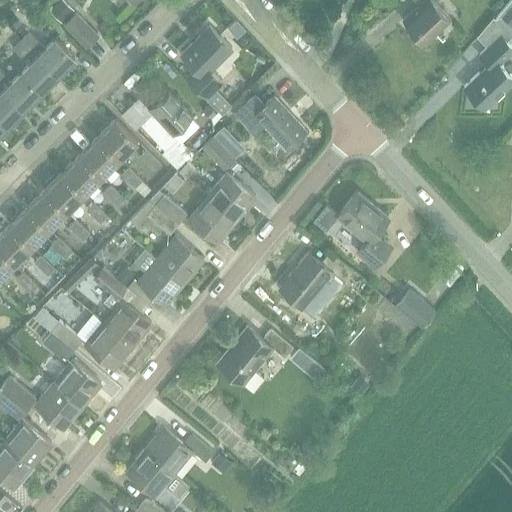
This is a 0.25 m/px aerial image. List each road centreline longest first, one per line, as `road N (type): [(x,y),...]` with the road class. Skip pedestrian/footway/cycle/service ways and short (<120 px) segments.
road 1 (residential): [(46,511),(358,129)]
road 2 (residential): [(0,181),(171,0)]
road 3 (tertiary): [(511,293),(358,129)]
road 4 (tertiary): [(358,129),(234,0)]
